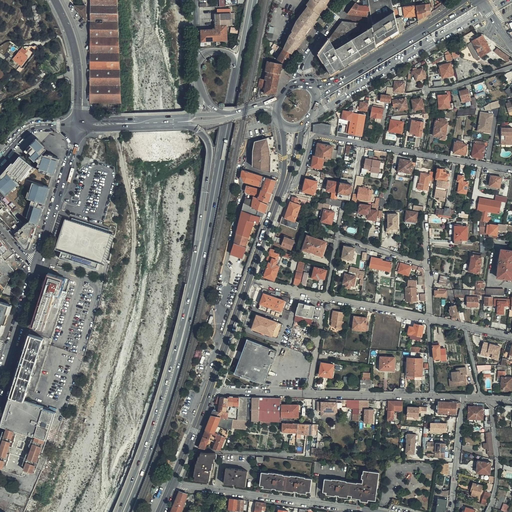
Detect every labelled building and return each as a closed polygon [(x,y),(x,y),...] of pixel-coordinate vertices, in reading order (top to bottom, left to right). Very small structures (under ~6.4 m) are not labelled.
[(69,0),(86,21),(87,21),(86,6),(77,6),(77,4),(74,0),(69,0)] [(90,0),(90,22),(118,21),(116,0),(90,0)] [(310,0),(306,5),(308,7),(320,16),(332,0),(331,0),(310,0)] [(376,46),(399,33),(395,18),(390,0),(367,0),(369,5),(370,11),(371,17),(375,43),(376,46)] [(435,9),(442,4),(442,1),(434,8),(435,9)] [(355,3),(347,14),(367,16),(367,11),(370,11),(369,5),(363,5),(358,5),(355,3)] [(426,11),(425,5),(420,6),(419,4),(415,5),(418,19),(424,18),(423,13),(426,11)] [(408,17),(412,16),(416,16),(415,10),(410,11),(409,9),(409,6),(404,7),(403,7),(404,14),(405,17),(408,17)] [(294,51),(306,36),(312,28),(311,28),(320,16),(308,7),(297,21),(293,30),(294,32),(293,32),(289,40),(284,48),(283,49),(292,54),(294,51)] [(200,33),(201,46),(217,45),(217,41),(227,40),(227,26),(231,25),(231,9),(217,10),(217,14),(215,14),(216,25),(216,29),(201,30),(201,33),(200,33)] [(332,69),(375,43),(371,17),(367,16),(368,24),(346,22),(322,53),(332,69)] [(399,33),(404,29),(402,17),(395,18),(399,33)] [(90,103),(120,102),(118,21),(90,22),(90,27),(90,103)] [(331,74),(376,46),(375,43),(332,69),(322,53),(346,22),(342,21),(318,53),(331,74)] [(473,43),(481,57),(492,51),(483,36),(472,41),(473,43)] [(476,59),(481,57),(473,43),(469,45),(476,59)] [(22,64),(28,57),(19,49),(13,56),(22,64)] [(292,55),(292,54),(283,49),(277,60),(286,65),(292,55)] [(268,72),(279,74),(285,66),(282,64),(272,62),(268,61),(266,71),(268,72)] [(454,76),(451,63),(440,66),(443,78),(454,76)] [(32,74),(36,80),(46,73),(42,68),(32,74)] [(425,78),(423,69),(413,71),(416,81),(425,78)] [(265,86),(276,88),(278,82),(267,80),(265,86)] [(403,93),(405,82),(395,82),(394,92),(403,93)] [(381,101),(391,102),(392,97),(393,89),(388,88),(387,96),(382,95),(382,96),(381,101)] [(471,100),(468,89),(460,91),(462,102),(471,100)] [(455,110),(454,103),(449,104),(449,95),(438,96),(439,109),(449,108),(450,111),(455,110)] [(424,109),(422,98),(412,100),(414,110),(424,109)] [(408,109),(406,99),(397,101),(397,100),(392,100),(393,107),(398,107),(398,111),(408,109)] [(367,112),(369,100),(366,100),(365,103),(360,102),(359,110),(367,112)] [(496,108),(494,102),(490,103),(484,107),(485,111),(496,108)] [(352,119),(364,121),(365,116),(357,114),(357,112),(357,107),(354,107),(353,112),(352,119)] [(382,119),(384,109),(373,107),(371,117),(382,119)] [(457,117),(475,115),(476,108),(474,108),(459,110),(458,110),(457,117)] [(347,134),(362,137),(364,121),(352,119),(353,112),(348,111),(343,110),(342,115),(341,119),(343,119),(348,120),(347,134)] [(483,112),(481,111),(478,129),(491,131),(493,114),(483,113),(483,112)] [(447,123),(447,120),(436,118),(433,136),(440,137),(440,139),(445,140),(448,123),(447,123)] [(402,133),(404,122),(391,120),(389,131),(402,133)] [(422,139),(424,122),(412,120),(410,133),(414,134),(414,137),(422,139)] [(312,125),(311,132),(330,135),(331,130),(331,125),(321,124),(312,125)] [(511,127),(501,128),(501,142),(511,141),(511,127)] [(267,138),(255,141),(253,150),(253,166),(269,172),(271,172),(271,155),(270,155),(270,151),(267,138)] [(43,144),(38,139),(33,144),(31,146),(30,145),(24,151),(35,161),(47,149),(44,146),(44,145),(43,144)] [(455,142),(453,153),(465,155),(467,146),(466,146),(466,144),(463,144),(463,142),(457,141),(457,143),(455,142)] [(31,146),(33,144),(31,142),(23,150),(24,151),(30,145),(31,146)] [(472,156),(483,158),(485,146),(485,143),(481,142),(481,145),(475,144),(474,144),(472,156)] [(324,158),(331,159),(333,146),(321,144),(318,143),(316,156),(324,158)] [(21,156),(20,154),(8,167),(10,169),(21,156)] [(58,158),(45,154),(39,169),(43,170),(42,172),(53,176),(54,170),(55,170),(57,164),(56,164),(58,158)] [(34,166),(21,156),(10,169),(23,180),(26,176),(28,174),(27,173),(34,166)] [(316,156),(314,156),(312,167),(322,169),(324,158),(316,156)] [(377,161),(378,158),(370,156),(369,159),(365,158),(363,169),(367,169),(367,172),(370,173),(371,172),(379,174),(381,161),(377,161)] [(411,161),(400,159),(397,175),(407,177),(408,173),(411,173),(412,167),(415,167),(416,162),(412,162),(411,161)] [(35,167),(34,166),(27,173),(28,174),(26,176),(27,177),(35,167)] [(439,197),(445,199),(450,174),(447,174),(447,172),(443,172),(443,169),(438,168),(436,179),(437,179),(434,197),(439,197)] [(6,170),(0,176),(0,179),(8,172),(6,170)] [(267,178),(242,170),(241,176),(245,182),(247,182),(248,182),(264,187),(267,178)] [(8,172),(0,179),(0,189),(5,195),(6,196),(13,191),(15,189),(14,188),(19,184),(8,172)] [(432,181),(433,173),(430,172),(430,174),(421,173),(420,184),(418,183),(417,189),(427,191),(429,180),(431,181),(430,181),(432,181)] [(463,182),(464,177),(459,176),(458,181),(460,182),(458,193),(466,194),(468,183),(463,182)] [(489,186),(500,188),(502,178),(491,176),(489,186)] [(276,180),(267,178),(264,187),(272,190),(276,180)] [(303,191),(315,194),(318,182),(306,179),(303,191)] [(331,198),(337,199),(338,197),(338,193),(339,190),(337,190),(338,183),(337,182),(328,180),(327,191),(332,191),(331,198)] [(33,192),(31,198),(45,202),(47,197),(50,186),(34,181),(31,191),(33,192)] [(352,185),(340,182),(339,190),(338,193),(342,194),(341,197),(350,199),(352,185)] [(245,192),(246,193),(254,196),(259,199),(268,203),(271,193),(263,190),(262,190),(261,191),(246,187),(245,192)] [(353,194),(352,202),(357,202),(358,198),(368,201),(368,199),(370,200),(372,190),(370,190),(370,189),(359,187),(358,194),(353,194)] [(257,215),(262,217),(263,218),(265,213),(252,207),(254,196),(246,193),(234,243),(245,247),(257,215)] [(0,200),(0,219),(15,236),(16,235),(29,250),(33,239),(37,227),(35,225),(30,222),(26,218),(25,217),(6,196),(5,195),(0,200)] [(252,207),(265,213),(267,204),(259,200),(259,199),(254,196),(252,207)] [(330,204),(341,206),(342,201),(337,200),(326,198),(325,203),(319,203),(318,208),(322,209),(320,217),(323,218),(322,221),(332,224),(335,212),(329,210),(330,204)] [(379,204),(378,206),(383,207),(386,207),(387,202),(382,198),(380,198),(379,204)] [(495,201),(479,198),(477,210),(482,211),(488,212),(499,214),(501,202),(495,201)] [(44,205),(28,201),(27,205),(29,205),(28,209),(25,217),(26,218),(36,221),(39,222),(43,211),(42,211),(44,205)] [(282,217),(280,224),(297,230),(298,227),(298,226),(298,225),(299,223),(298,222),(295,221),(301,205),(291,202),(285,218),(282,217)] [(371,206),(360,204),(359,212),(362,213),(368,214),(368,218),(368,219),(376,220),(378,211),(370,210),(371,206)] [(396,218),(397,209),(388,207),(387,211),(386,219),(391,219),(392,217),(396,218)] [(407,211),(406,220),(416,222),(418,213),(407,211)] [(62,250),(60,259),(102,269),(111,230),(79,222),(64,218),(57,249),(62,250)] [(495,238),(497,238),(498,230),(506,231),(507,226),(499,225),(499,226),(490,225),(488,237),(495,238)] [(468,227),(455,226),(454,244),(467,244),(468,227)] [(322,256),(327,242),(307,236),(303,249),(311,252),(310,255),(313,256),(314,253),(322,256)] [(284,240),(282,244),(281,246),(291,250),(295,241),(285,237),(284,240)] [(0,256),(2,255),(9,249),(0,238),(0,256)] [(342,258),(353,260),(355,248),(344,246),(342,258)] [(271,249),(262,275),(274,280),(280,266),(276,265),(279,254),(274,253),(274,250),(271,249)] [(497,278),(511,280),(511,251),(501,250),(497,278)] [(2,255),(0,256),(0,297),(14,270),(8,262),(6,259),(5,260),(2,255)] [(472,255),(469,271),(479,273),(482,257),(472,255)] [(392,263),(382,261),(378,260),(379,259),(372,257),(370,265),(384,268),(384,270),(390,271),(392,263)] [(296,273),(303,274),(306,262),(305,261),(305,265),(299,263),(296,273)] [(398,263),(398,266),(400,266),(399,269),(398,272),(409,276),(412,266),(401,263),(401,264),(398,263)] [(325,279),(327,270),(323,270),(323,268),(321,268),(321,269),(315,267),(312,277),(313,277),(313,279),(318,280),(318,279),(319,279),(319,277),(325,279)] [(361,279),(364,279),(364,275),(361,274),(349,271),(349,275),(345,274),(343,284),(347,284),(346,287),(351,288),(351,285),(355,286),(356,278),(361,279)] [(294,284),(300,285),(303,274),(296,273),(294,284)] [(65,278),(48,274),(39,303),(38,303),(31,324),(45,328),(57,293),(59,294),(60,291),(62,291),(63,288),(61,287),(65,278)] [(439,283),(446,284),(448,276),(441,275),(439,283)] [(406,302),(417,302),(417,287),(405,288),(406,302)] [(449,296),(455,296),(454,295),(454,294),(453,289),(438,288),(438,291),(435,291),(434,296),(446,297),(446,295),(449,296)] [(261,304),(259,310),(282,318),(288,320),(290,313),(284,311),(285,309),(289,298),(275,295),(262,292),(258,303),(261,304)] [(511,306),(511,303),(511,296),(508,296),(508,300),(495,299),(495,305),(511,306)] [(478,307),(478,297),(467,297),(467,306),(478,307)] [(492,305),(493,297),(485,297),(484,305),(492,305)] [(298,307),(295,321),(307,324),(311,324),(312,325),(313,320),(308,318),(313,318),(316,306),(299,303),(298,307)] [(457,317),(459,317),(456,305),(449,307),(450,309),(449,309),(450,315),(451,315),(452,319),(454,318),(457,317)] [(333,320),(332,322),(331,326),(337,327),(336,329),(343,330),(344,321),(342,321),(343,316),(342,316),(343,312),(333,311),(332,320),(333,320)] [(249,312),(244,327),(252,329),(257,315),(254,314),(252,320),(249,319),(251,313),(249,312)] [(283,324),(257,315),(252,329),(278,338),(283,324)] [(353,327),(366,329),(367,321),(368,318),(354,316),(353,327)] [(422,336),(423,334),(424,330),(424,326),(415,324),(414,327),(410,326),(408,334),(422,336)] [(36,356),(38,358),(44,339),(30,334),(24,352),(36,356)] [(248,340),(236,373),(261,383),(261,382),(265,383),(277,351),(248,340)] [(483,342),(481,352),(488,354),(489,353),(493,354),(492,358),(498,360),(501,347),(483,342)] [(433,345),(434,353),(434,363),(440,362),(440,360),(447,360),(446,349),(440,349),(440,345),(433,345)] [(18,372),(32,377),(38,358),(36,356),(24,352),(18,372)] [(395,371),(396,357),(381,356),(380,370),(395,371)] [(423,376),(423,358),(408,358),(407,375),(423,376)] [(510,359),(503,358),(501,365),(510,366),(511,363),(509,363),(510,359)] [(332,378),(334,365),(322,363),(320,375),(332,378)] [(492,365),(477,365),(478,371),(483,370),(484,374),(492,374),(492,370),(492,365)] [(453,379),(453,387),(466,385),(465,376),(467,375),(465,367),(459,368),(459,370),(452,371),(453,379)] [(24,395),(26,396),(32,377),(18,372),(12,391),(15,392),(24,395)] [(511,390),(511,377),(502,377),(502,390),(511,390)] [(12,397),(25,401),(26,396),(24,395),(15,392),(12,391),(11,396),(12,397)] [(47,440),(56,413),(43,409),(44,407),(36,404),(37,403),(30,401),(29,400),(28,402),(25,401),(12,397),(3,426),(7,428),(15,430),(34,436),(35,435),(37,436),(47,440)] [(234,419),(239,420),(239,406),(235,406),(235,402),(234,402),(234,398),(229,398),(228,398),(218,397),(217,401),(220,401),(220,404),(228,405),(227,409),(227,412),(229,412),(228,418),(234,419)] [(247,420),(248,398),(240,398),(239,406),(239,420),(247,420)] [(259,421),(259,398),(248,398),(247,420),(253,421),(259,421)] [(282,404),(282,398),(259,398),(259,421),(261,421),(266,421),(272,422),(281,422),(281,418),(281,416),(282,404)] [(337,400),(329,400),(325,400),(325,402),(324,402),(318,402),(318,411),(322,411),(322,416),(337,417),(337,407),(337,400)] [(360,409),(360,400),(347,400),(347,403),(347,408),(351,408),(351,409),(353,409),(360,409)] [(383,401),(360,400),(360,409),(369,409),(370,407),(383,407),(383,401)] [(402,411),(403,401),(389,401),(388,408),(388,410),(388,420),(394,420),(395,411),(402,411)] [(457,407),(461,407),(461,402),(459,402),(459,403),(439,401),(438,407),(438,413),(447,414),(457,414),(457,407)] [(299,405),(282,404),(281,416),(281,418),(299,418),(299,405)] [(484,420),(485,407),(470,406),(469,419),(484,420)] [(227,412),(227,409),(219,407),(218,417),(228,418),(229,412),(227,412)] [(407,416),(414,417),(419,417),(419,411),(427,411),(427,407),(420,407),(419,408),(408,407),(407,416)] [(247,420),(239,420),(234,419),(228,418),(218,417),(212,416),(208,425),(199,448),(205,449),(207,446),(212,449),(221,450),(229,430),(232,430),(232,428),(246,430),(247,420)] [(297,442),(298,424),(283,423),(282,432),(293,433),(293,440),(290,440),(290,445),(296,445),(297,442)] [(305,434),(306,424),(298,423),(298,424),(297,442),(300,443),(300,439),(301,439),(301,434),(305,434)] [(447,432),(447,424),(431,423),(431,432),(447,432)] [(317,425),(306,424),(305,434),(316,435),(317,430),(313,430),(313,426),(317,426),(317,425)] [(15,430),(7,428),(6,432),(4,431),(3,435),(4,436),(4,439),(2,438),(0,443),(2,443),(0,449),(0,466),(2,467),(3,467),(4,464),(7,465),(8,461),(9,460),(9,459),(11,454),(7,453),(10,445),(13,446),(14,442),(16,441),(15,439),(16,435),(14,434),(15,430)] [(22,476),(25,469),(26,466),(23,465),(25,460),(24,459),(25,458),(26,457),(27,454),(30,455),(33,447),(31,447),(30,446),(30,445),(30,444),(31,443),(33,439),(36,440),(37,436),(35,435),(34,436),(15,430),(14,434),(16,435),(15,439),(16,441),(14,442),(13,446),(10,445),(7,453),(11,454),(9,459),(9,460),(8,461),(7,465),(4,464),(3,467),(16,471),(15,473),(22,476)] [(493,432),(487,433),(488,443),(484,444),(485,449),(488,449),(489,456),(495,456),(493,432)] [(415,454),(416,434),(408,434),(406,453),(415,454)] [(43,451),(47,440),(37,436),(36,440),(33,439),(31,443),(30,444),(30,445),(30,446),(31,447),(33,447),(30,455),(27,454),(26,457),(25,458),(24,459),(25,460),(23,465),(26,466),(25,469),(33,472),(35,469),(36,469),(38,465),(36,464),(37,462),(39,462),(40,458),(39,458),(41,450),(43,451)] [(427,451),(433,451),(433,449),(434,449),(434,453),(435,454),(435,458),(444,459),(444,453),(448,454),(448,444),(427,443),(427,451)] [(206,454),(201,453),(200,457),(199,456),(198,460),(197,463),(196,463),(194,476),(196,476),(195,480),(210,482),(212,468),(213,462),(214,463),(215,458),(217,458),(218,454),(206,454)] [(166,456),(163,464),(168,466),(171,458),(166,456)] [(478,473),(491,474),(492,463),(479,462),(478,473)] [(440,469),(438,469),(438,470),(437,474),(449,475),(449,464),(440,463),(439,468),(440,468),(440,469)] [(246,487),(248,471),(244,471),(244,470),(230,468),(230,469),(226,469),(224,484),(233,485),(233,483),(237,484),(237,485),(246,487)] [(376,500),(380,472),(364,470),(364,474),(362,474),(362,478),(363,479),(363,483),(358,482),(358,483),(347,481),(333,479),(333,480),(325,479),(323,491),(327,492),(327,494),(336,495),(340,495),(339,496),(348,497),(348,495),(352,495),(352,498),(361,499),(361,501),(368,502),(369,499),(376,500)] [(262,472),(261,485),(264,486),(264,488),(272,489),(273,488),(276,489),(294,492),(294,491),(298,492),(307,494),(307,491),(311,492),(312,478),(306,478),(306,477),(300,477),(300,476),(291,475),(291,476),(284,475),(284,474),(269,472),(269,473),(262,472)] [(474,489),(473,492),(472,496),(481,498),(484,486),(474,483),(473,488),(474,489)] [(482,504),(488,506),(492,495),(486,492),(482,504)] [(178,496),(176,501),(184,504),(185,502),(186,499),(178,496)] [(233,499),(230,499),(229,510),(237,511),(238,500),(233,499)] [(446,509),(448,500),(439,499),(436,511),(446,511),(447,510),(446,509)] [(172,511),(186,511),(188,510),(183,508),(184,504),(176,501),(173,508),(171,511),(172,511)] [(266,511),(267,503),(261,503),(256,502),(255,511),(261,511),(262,510),(266,511)]
